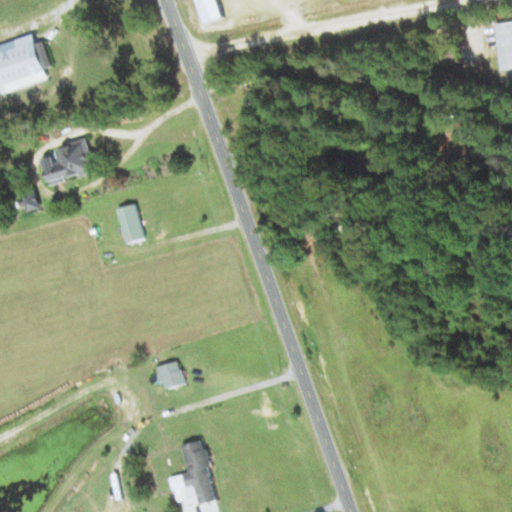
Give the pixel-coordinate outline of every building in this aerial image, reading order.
[(511,21),(497,23),(502,70),(511,68),(511,21)] [(51,79),(48,68),(55,66),(47,41),(39,43),(37,34),(0,44),(0,76),(5,93),(51,79)] [(442,48),(445,66),(468,62),(466,53),(462,54),(460,45),(442,48)] [(440,129),(449,169),(471,164),(462,124),(440,129)] [(44,158),(52,186),(68,181),(67,178),(82,174),(82,176),(99,171),(90,139),(55,149),(57,155),(44,158)] [(25,196),(30,212),(42,208),(38,193),(25,196)] [(119,209),(129,243),(148,238),(138,203),(119,209)] [(165,389),(187,383),(181,360),(159,366),(165,389)] [(185,444),(191,473),(174,477),(179,501),(200,496),(202,504),(218,501),(211,468),(214,467),(210,448),(205,449),(203,440),(185,444)]
